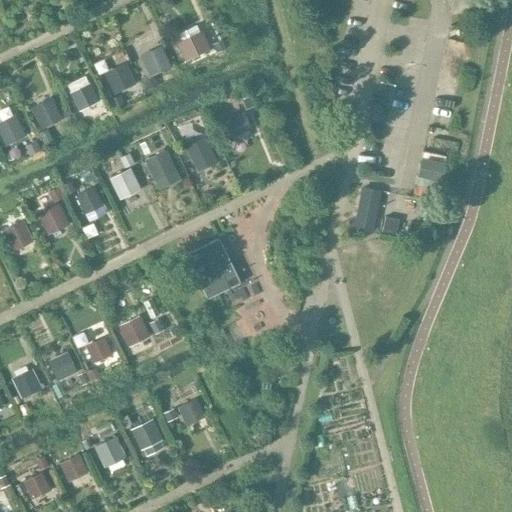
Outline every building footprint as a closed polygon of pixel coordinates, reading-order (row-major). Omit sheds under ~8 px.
[(210,49),(201,31),(174,43),(183,62),(210,49)] [(169,66),(159,47),(139,56),(149,76),(169,66)] [(123,66),(103,76),(113,95),(132,86),(123,66)] [(89,84),(71,93),(79,111),(97,102),(89,84)] [(61,119),(51,98),(30,108),(40,129),(61,119)] [(240,113),(219,123),(226,137),(247,127),(240,113)] [(25,136),(14,114),(0,121),(0,137),(4,146),(25,136)] [(212,153),(202,134),(184,143),(193,162),(212,153)] [(437,185),(446,156),(424,149),(416,179),(437,185)] [(144,160),(153,181),(174,171),(164,150),(144,160)] [(140,190),(129,168),(108,179),(118,200),(140,190)] [(102,206),(93,187),(75,195),(84,215),(102,206)] [(371,233),(380,191),(362,187),(353,230),(371,233)] [(68,224),(58,203),(36,213),(46,235),(68,224)] [(33,241),(22,220),(0,230),(10,252),(33,241)] [(382,233),(395,235),(396,228),(383,226),(382,233)] [(218,240),(185,256),(207,300),(222,293),(240,284),(228,260),(226,256),(218,240)] [(149,337),(138,315),(117,325),(128,347),(149,337)] [(112,354),(104,337),(84,345),(92,363),(112,354)] [(76,372),(66,351),(46,361),(56,382),(76,372)] [(35,393),(26,374),(4,385),(13,404),(35,393)] [(204,417),(195,398),(176,407),(185,426),(204,417)] [(161,441),(151,419),(130,429),(140,450),(161,441)] [(125,457),(115,436),(93,446),(103,468),(125,457)] [(87,472),(78,454),(58,463),(67,482),(87,472)] [(51,490),(41,471),(22,481),(31,500),(51,490)] [(0,511),(10,511),(13,511),(4,490),(0,491),(0,511)]
